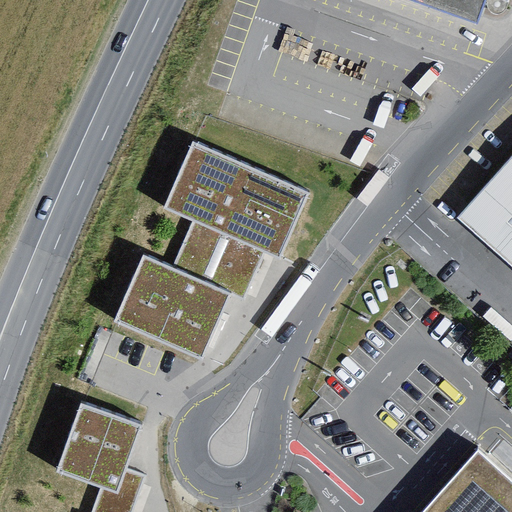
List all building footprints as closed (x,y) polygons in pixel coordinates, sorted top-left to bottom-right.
[(430,0),(478,17),(484,0),(430,0)] [(196,142),(168,213),(193,226),(179,268),(150,255),(116,333),(208,367),(232,303),(249,312),(270,258),(288,270),(313,194),(196,142)] [(511,159),(454,226),(511,277),(511,159)] [(152,429),(79,399),(50,474),(108,493),(100,511),(148,511),(158,483),(135,477),(152,429)] [(511,511),(511,474),(479,444),(418,511),(511,511)]
